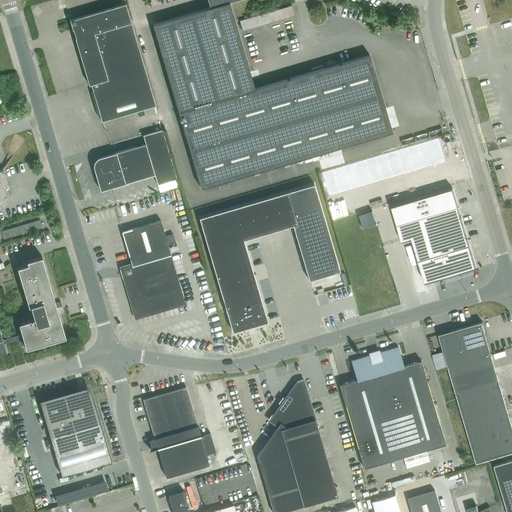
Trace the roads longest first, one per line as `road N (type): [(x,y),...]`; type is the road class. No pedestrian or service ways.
road 1 (unclassified): [(111,352),(207,366),(249,363),(510,286)]
road 2 (unclassified): [(111,352),(7,0)]
road 3 (unclassified): [(510,286),(433,0)]
road 4 (unclassified): [(150,511),(111,352)]
